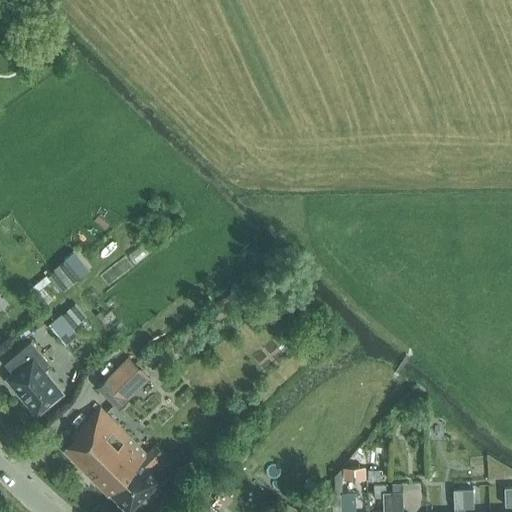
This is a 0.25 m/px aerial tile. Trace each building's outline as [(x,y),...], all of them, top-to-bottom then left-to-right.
[(65,257),(80,276),(89,269),(73,250),(65,257)] [(83,318),(73,305),(62,314),(61,313),(48,324),(65,344),(77,334),(72,327),(83,318)] [(36,413),(62,392),(44,370),(51,364),(31,341),(4,363),(13,373),(7,378),(36,413)] [(118,408),(128,398),(140,386),(119,364),(107,376),(96,387),(118,408)] [(146,453),(100,406),(71,435),(74,438),(63,449),(108,495),(110,493),(128,511),(167,473),(160,466),(169,457),(156,444),(146,453)] [(342,468),(343,489),(356,488),(355,467),(342,468)] [(463,511),(464,507),(463,507),(463,488),(453,489),(454,511),(463,511)] [(463,507),(464,507),(473,506),(473,488),(463,488),(463,507)] [(392,511),(392,509),(391,491),(382,491),(383,510),(380,510),(380,511),(392,511)] [(402,511),(402,491),(391,491),(392,509),(392,511),(402,511)] [(354,511),(352,511),(351,492),(341,493),(342,511),(341,511),(354,511)] [(341,511),(342,511),(341,493),(332,493),(332,511),(330,511),(341,511)] [(204,511),(208,507),(198,498),(185,511),(204,511)]
